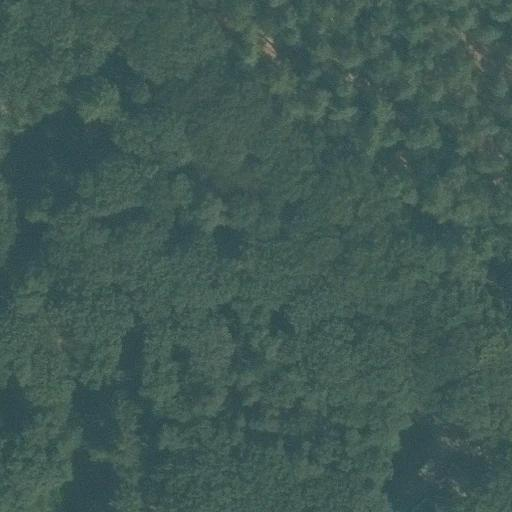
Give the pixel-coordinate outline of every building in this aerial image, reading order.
[(462,363),(434,391),(457,414),(485,385),(462,363)] [(509,411),(487,388),(459,415),(481,438),(509,411)] [(511,419),(486,443),(508,466),(511,461),(511,419)] [(407,464),(379,493),(398,511),(405,511),(430,487),(407,464)] [(455,511),(435,492),(415,511),(455,511)]
